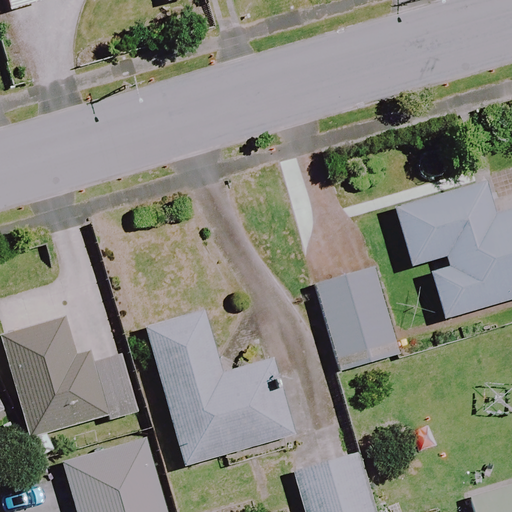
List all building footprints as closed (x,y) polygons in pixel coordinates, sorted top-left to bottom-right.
[(1,0),(6,15),(42,7),(40,0),(1,0)] [(511,302),(511,214),(491,220),(481,186),(390,212),(408,271),(424,267),(441,324),(511,302)] [(29,247),(0,256),(0,311),(46,295),(29,247)] [(396,358),(374,275),(314,291),(336,375),(396,358)] [(218,380),(200,318),(144,333),(182,471),(289,441),(268,366),(218,380)] [(161,511),(141,448),(61,474),(73,511),(161,511)] [(368,511),(354,459),(289,478),(299,511),(368,511)] [(511,511),(511,486),(465,500),(468,511),(511,511)]
